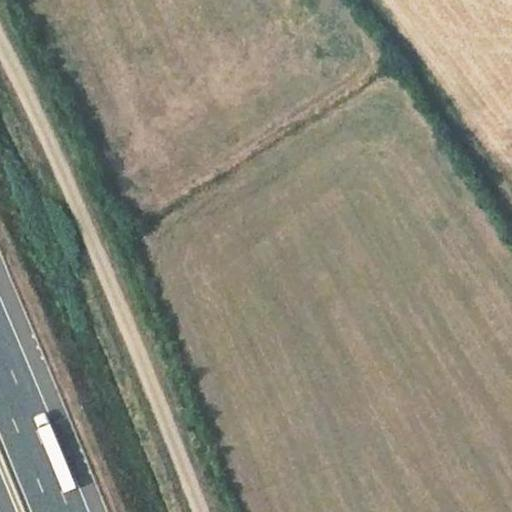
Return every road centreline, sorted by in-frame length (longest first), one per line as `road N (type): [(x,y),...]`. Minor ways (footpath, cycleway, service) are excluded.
road 1 (track): [(202,511),(0,48)]
road 2 (motorway): [(60,511),(0,367)]
